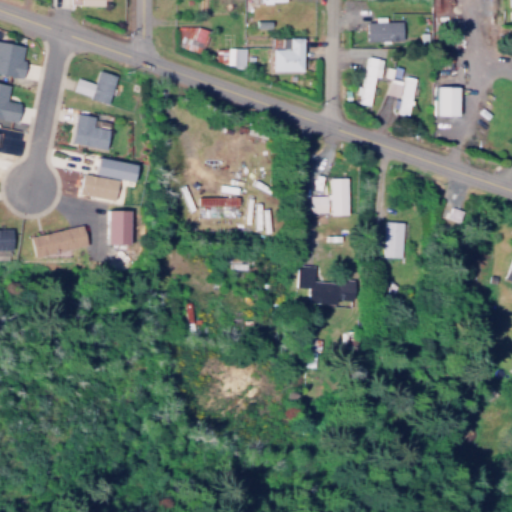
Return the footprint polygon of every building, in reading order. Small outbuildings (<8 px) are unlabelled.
[(364,18),(373,18),(372,12),(383,12),(383,17),(398,17),(398,35),(364,36),(364,18)] [(204,26),(175,25),(174,47),(203,48),(204,26)] [(270,44),(280,44),(280,33),(300,33),(300,67),(270,67),(270,44)] [(0,73),(18,76),(24,45),(0,40),(0,73)] [(212,64),(241,65),(241,47),(212,47),(212,64)] [(365,52),(381,55),(377,73),(372,72),(367,101),(356,99),(358,91),(353,90),(355,82),(360,83),(365,52)] [(71,91),(106,102),(115,75),(97,69),(92,82),(75,77),(71,91)] [(402,71),(414,74),(406,110),(394,108),(395,103),(391,102),(392,95),(397,96),(402,71)] [(7,83),(0,81),(0,117),(16,120),(18,102),(5,100),(7,83)] [(433,81),(455,82),(454,112),(432,112),(433,81)] [(104,148),(107,128),(99,127),(101,117),(74,114),(70,143),(104,148)] [(137,164),(98,156),(94,173),(133,181),(137,164)] [(76,193),(112,200),(116,179),(80,172),(76,193)] [(307,213),(344,212),(344,177),(324,177),(325,195),(307,195),(307,213)] [(236,204),(236,196),(194,197),(194,205),(236,204)] [(104,206),(126,206),(126,239),(104,238),(104,206)] [(27,232),(79,220),(83,240),(32,252),(27,232)] [(398,257),(400,221),(380,220),(379,256),(398,257)] [(0,248),(10,249),(9,228),(0,227),(0,248)] [(511,253),(502,250),(494,279),(511,284),(511,253)] [(311,280),(312,265),(294,265),(293,286),(307,287),(307,302),(350,304),(351,282),(311,280)]
